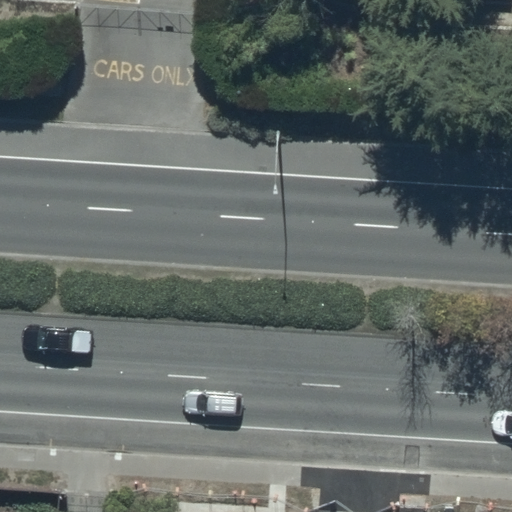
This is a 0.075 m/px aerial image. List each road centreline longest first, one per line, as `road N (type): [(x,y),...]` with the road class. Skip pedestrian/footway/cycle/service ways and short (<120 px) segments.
road 1 (primary): [(511,396),(0,363)]
road 2 (primary): [(0,201),(511,233)]
